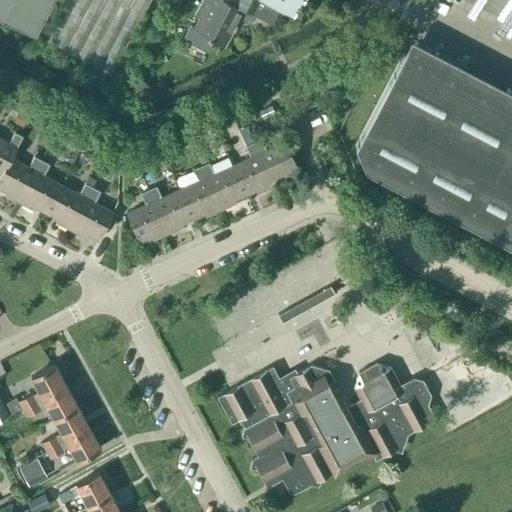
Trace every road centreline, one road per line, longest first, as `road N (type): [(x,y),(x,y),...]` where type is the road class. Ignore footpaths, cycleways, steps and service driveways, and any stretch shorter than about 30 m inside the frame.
road 1 (residential): [(114,295),(323,200),(511,299)]
road 2 (residential): [(235,511),(114,295)]
road 3 (residential): [(114,295),(0,231)]
